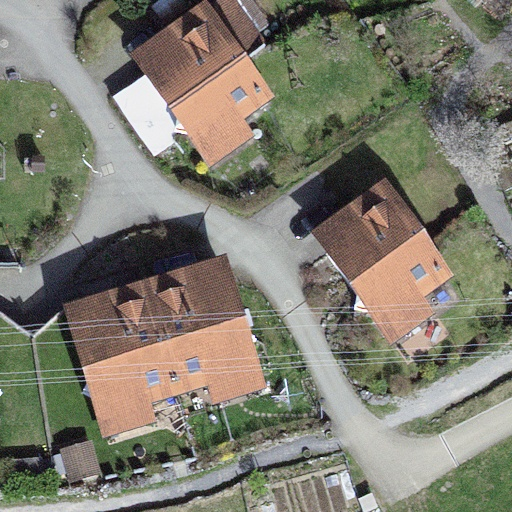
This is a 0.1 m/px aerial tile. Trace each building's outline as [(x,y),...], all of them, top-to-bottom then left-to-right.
[(187,132),(197,146),(232,121),(264,98),(240,65),(265,48),(230,0),(172,41),(180,51),(147,76),(177,118),(179,120),(177,131),(187,132)] [(511,0),(480,0),(502,20),(511,7),(511,0)] [(134,59),(147,76),(180,51),(172,41),(168,35),(134,59)] [(156,157),(174,143),(173,142),(177,118),(147,76),(114,100),(156,157)] [(197,146),(208,161),(243,136),(232,121),(197,146)] [(503,193),(511,189),(511,168),(503,149),(486,157),(503,193)] [(368,311),(377,324),(413,298),(445,275),(386,195),(353,219),(360,230),(327,254),(358,298),(357,309),(368,311)] [(315,237),(327,254),(360,230),(353,219),(348,213),(315,237)] [(188,297),(228,285),(221,265),(182,277),(184,284),(188,297)] [(253,342),(243,337),(228,285),(188,297),(184,284),(147,295),(176,391),(210,380),(253,367),(248,352),(253,342)] [(95,399),(100,414),(142,401),(176,391),(147,295),(110,307),(114,319),(75,332),(90,381),(91,384),(85,393),(95,399)] [(377,324),(388,340),(424,314),(413,298),(377,324)] [(0,394),(39,389),(42,416),(47,433),(86,425),(79,402),(90,381),(75,332),(114,319),(110,307),(108,300),(68,312),(34,331),(0,314),(0,394)] [(258,386),(253,367),(210,380),(216,399),(258,386)] [(148,420),(142,401),(100,414),(106,432),(148,420)]
